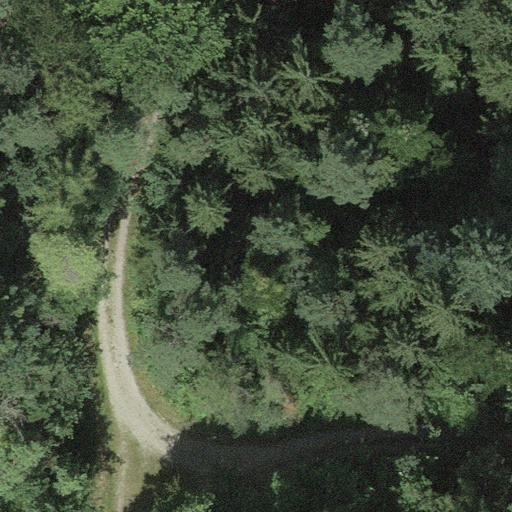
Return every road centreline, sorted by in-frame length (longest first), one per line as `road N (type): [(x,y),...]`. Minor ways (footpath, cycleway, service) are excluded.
road 1 (track): [(116,511),(129,439),(99,286),(126,161),(203,0)]
road 2 (track): [(191,511),(234,474),(312,444),(436,437),(511,447)]
